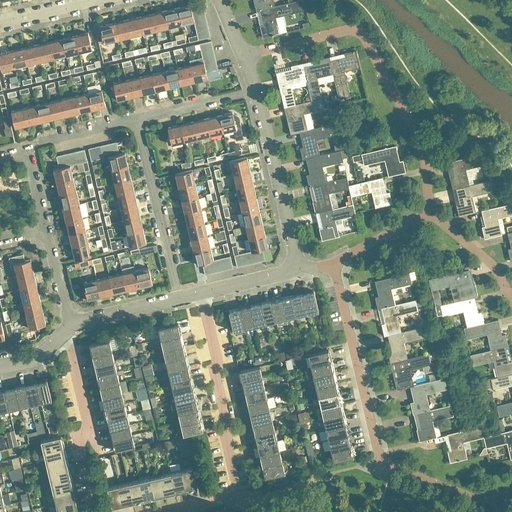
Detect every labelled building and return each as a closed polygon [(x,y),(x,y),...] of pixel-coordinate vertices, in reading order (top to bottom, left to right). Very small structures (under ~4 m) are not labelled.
[(253,0),(256,12),(260,11),(273,7),(271,0),(253,0)] [(289,3),(273,7),(260,11),(263,26),(260,27),(262,38),(264,38),(280,34),(279,34),(275,18),(305,11),(305,12),(306,11),(303,0),(293,2),(289,3)] [(191,12),(190,5),(176,9),(181,25),(193,22),(194,22),(193,18),(191,12)] [(181,25),(176,9),(164,12),(168,28),(181,25)] [(204,15),(203,10),(191,12),(193,18),(204,15)] [(168,28),(164,12),(151,15),(155,31),(168,28)] [(155,31),(151,15),(138,18),(142,35),(155,31)] [(205,21),(204,15),(193,18),(194,22),(193,22),(193,24),(205,21)] [(125,21),(129,38),(142,35),(138,18),(125,21)] [(129,38),(125,21),(112,24),(116,41),(129,38)] [(207,26),(205,21),(193,24),(195,29),(207,26)] [(116,41),(112,24),(99,27),(104,44),(116,41)] [(196,35),(208,32),(207,26),(195,29),(196,35)] [(209,38),(208,32),(196,35),(196,36),(197,41),(209,38)] [(74,36),(78,53),(91,50),(87,33),(74,36)] [(65,56),(78,53),(74,36),(61,39),(65,56)] [(65,56),(61,39),(49,42),(53,59),(65,56)] [(53,59),(49,42),(36,45),(40,62),(53,59)] [(212,48),(210,42),(198,44),(200,50),(212,48)] [(40,62),(36,45),(23,48),(27,65),(40,62)] [(27,65),(23,48),(10,51),(14,68),(27,65)] [(213,53),(212,48),(200,50),(201,56),(213,53)] [(14,68),(10,51),(0,53),(0,66),(1,71),(14,68)] [(344,54),(345,58),(330,61),(333,75),(339,100),(350,97),(344,72),(359,68),(359,69),(360,69),(356,51),(344,54)] [(214,59),(213,53),(201,56),(202,58),(203,61),(214,59)] [(205,73),(204,67),(203,61),(202,58),(189,61),(190,66),(194,83),(207,79),(205,73)] [(311,101),(322,98),(317,78),(333,75),(330,61),(329,58),(317,60),(318,64),(303,68),(306,81),(310,96),(311,100),(311,101)] [(216,64),(214,59),(203,61),(204,67),(216,64)] [(217,70),(216,64),(204,67),(205,73),(217,70)] [(290,85),(306,81),(303,68),(303,64),(290,67),(291,70),(277,74),(277,73),(276,73),(280,93),(284,108),(287,107),(295,105),(294,100),(290,85)] [(194,83),(190,66),(177,69),(181,86),(194,83)] [(181,86),(177,69),(164,72),(168,89),(181,86)] [(168,89),(164,72),(151,75),(155,92),(168,89)] [(155,92),(151,75),(139,78),(143,95),(155,92)] [(143,95),(139,78),(126,81),(130,98),(143,95)] [(130,98),(126,81),(113,84),(117,101),(130,98)] [(105,107),(103,100),(101,90),(88,93),(90,100),(92,110),(105,107)] [(79,113),(92,110),(90,100),(88,93),(75,97),(76,100),(79,113)] [(79,113),(76,100),(75,97),(62,100),(63,100),(66,116),(79,113)] [(323,110),(324,110),(322,99),(322,98),(311,101),(306,102),(295,105),(287,107),(291,122),(287,123),(290,135),(299,133),(299,132),(307,131),(307,130),(303,114),(323,110)] [(66,116),(63,100),(62,100),(49,103),(53,119),(66,116)] [(53,119),(49,103),(37,106),(40,122),(53,119)] [(40,122),(37,106),(24,108),(28,125),(40,122)] [(28,125),(24,108),(11,111),(15,128),(28,125)] [(243,139),(238,118),(232,114),(232,113),(219,116),(223,133),(233,131),(235,141),(243,139)] [(210,136),(223,133),(219,116),(206,119),(210,136)] [(210,136),(206,119),(193,122),(197,139),(210,136)] [(197,139),(193,122),(180,125),(184,142),(197,139)] [(319,156),(319,155),(315,140),(336,135),(333,124),(328,125),(307,130),(307,131),(299,132),(299,133),(303,147),(299,148),(302,160),(306,159),(319,156)] [(184,142),(180,125),(167,128),(171,145),(184,142)] [(119,154),(116,142),(110,144),(113,155),(119,154)] [(239,143),(232,145),(234,152),(240,150),(239,143)] [(113,155),(110,144),(105,145),(107,157),(113,155)] [(107,157),(105,145),(99,146),(102,158),(108,157),(107,157)] [(102,158),(99,146),(94,148),(96,160),(102,158)] [(395,147),(396,146),(352,156),(353,163),(362,160),(363,165),(364,165),(385,160),(388,176),(388,177),(405,173),(402,161),(399,162),(395,147)] [(96,160),(94,148),(88,149),(91,161),(96,160)] [(86,162),(84,150),(78,151),(81,163),(82,163),(86,162)] [(81,163),(78,151),(72,153),(75,165),(81,163)] [(342,162),(343,162),(340,151),(319,155),(319,156),(306,159),(309,174),(306,175),(309,187),(312,186),(325,183),(325,182),(321,167),(342,162)] [(75,165),(72,153),(67,154),(70,166),(75,165)] [(119,154),(113,155),(107,157),(108,157),(110,170),(127,166),(124,153),(119,154)] [(70,166),(67,154),(61,155),(64,167),(69,166),(70,166)] [(469,185),(465,169),(485,164),(486,165),(483,154),(449,162),(453,177),(449,178),(452,190),(456,189),(469,186),(469,185)] [(64,167),(61,155),(56,157),(58,168),(64,167)] [(249,171),(246,158),(230,162),(233,175),(249,171)] [(56,182),(72,179),(69,166),(64,167),(58,168),(53,170),(56,182)] [(127,166),(110,170),(114,183),(130,179),(127,166)] [(191,171),(175,175),(178,188),(194,184),(191,171)] [(252,184),(249,171),(233,175),(236,188),(252,184)] [(348,189),(349,189),(348,186),(346,177),(325,182),(325,183),(312,186),(316,201),(312,202),(315,214),(319,213),(332,210),(332,209),(328,194),(348,189)] [(382,178),(383,178),(383,177),(348,186),(349,189),(348,189),(350,195),(350,196),(371,192),(375,207),(374,207),(375,208),(392,204),(392,203),(389,192),(386,193),(382,178)] [(75,192),(72,179),(56,182),(59,196),(75,192)] [(133,191),(130,179),(114,183),(117,195),(133,191)] [(492,192),(490,180),(469,185),(469,186),(456,189),(459,204),(455,205),(458,217),(476,213),(476,212),(475,212),(471,196),(492,191),(492,192)] [(197,197),(194,184),(178,188),(181,201),(197,197)] [(255,196),(252,184),(236,188),(239,200),(255,196)] [(136,204),(133,191),(117,195),(120,208),(136,204)] [(62,208),(78,204),(75,192),(59,196),(62,208)] [(348,202),(340,204),(341,207),(352,205),(350,196),(350,195),(346,196),(348,202)] [(259,210),(255,196),(239,200),(242,213),(259,210)] [(201,210),(197,197),(181,201),(184,214),(201,210)] [(482,211),(485,226),(481,227),(484,239),(502,235),(502,234),(501,234),(498,218),(511,214),(511,203),(496,207),(491,208),(481,211),(482,211)] [(82,217),(78,204),(62,208),(65,221),(82,217)] [(120,208),(123,221),(139,217),(136,204),(120,208)] [(338,236),(335,221),(355,216),(355,217),(356,216),(355,213),(353,204),(352,205),(341,207),(332,209),(332,210),(319,213),(322,228),(319,229),(322,241),(339,237),(339,236),(338,236)] [(204,223),(201,210),(184,214),(187,227),(204,223)] [(259,210),(242,213),(245,226),(262,222),(259,210)] [(82,217),(65,221),(68,234),(85,230),(82,217)] [(142,230),(139,217),(123,221),(126,234),(142,230)] [(265,235),(262,222),(245,226),(248,239),(265,235)] [(207,235),(204,223),(187,227),(190,239),(207,235)] [(71,247),(88,243),(85,230),(68,234),(71,247)] [(146,243),(142,230),(126,234),(129,247),(146,243)] [(190,239),(193,252),(210,248),(207,235),(190,239)] [(265,235),(248,239),(251,252),(256,251),(262,249),(268,248),(265,235)] [(74,260),(91,256),(88,243),(71,247),(74,260)] [(213,261),(210,248),(193,252),(196,265),(202,264),(208,262),(213,261)] [(265,261),(262,249),(256,251),(259,263),(265,261)] [(253,264),(251,252),(245,253),(248,265),(253,264)] [(248,265),(245,253),(240,254),(243,266),(248,265)] [(243,266),(240,254),(238,255),(234,256),(237,268),(243,266)] [(33,273),(30,260),(24,261),(23,255),(9,258),(11,270),(14,269),(16,277),(33,273)] [(233,269),(230,257),(224,258),(227,270),(233,269)] [(227,270),(224,258),(218,259),(221,271),(227,270)] [(221,271),(218,259),(213,261),(216,273),(221,271)] [(216,273),(213,261),(208,262),(210,274),(216,273)] [(210,274),(208,262),(202,264),(204,275),(210,274)] [(152,285),(148,268),(135,271),(139,288),(152,285)] [(474,282),(471,283),(468,270),(433,279),(435,290),(456,285),(459,301),(460,301),(474,298),(475,298),(478,298),(474,282)] [(126,291),(139,288),(135,271),(122,274),(126,291)] [(16,277),(19,290),(36,286),(33,273),(16,277)] [(374,281),(378,297),(374,298),(377,310),(380,309),(394,306),(394,305),(390,289),(411,284),(410,280),(408,273),(374,281)] [(126,291),(122,274),(109,277),(113,294),(126,291)] [(113,294),(109,277),(96,280),(100,297),(113,294)] [(100,297),(96,280),(83,283),(87,300),(100,297)] [(36,286),(19,290),(22,303),(39,299),(36,286)] [(318,312),(313,291),(313,292),(303,294),(307,314),(308,314),(318,311),(318,312)] [(307,314),(303,294),(302,294),(293,297),(292,296),(297,317),(297,316),(307,314)] [(297,317),(292,296),(292,297),(282,299),(281,299),(282,299),(286,319),(287,319),(287,318),(296,316),(297,317)] [(481,312),(478,313),(475,298),(474,298),(460,301),(459,301),(439,306),(442,317),(462,312),(466,328),(484,324),(481,312)] [(25,316),(42,312),(39,299),(22,303),(25,316)] [(271,302),(276,322),(277,326),(287,324),(286,319),(282,299),(281,299),(271,302)] [(381,325),(384,337),(387,336),(400,333),(400,332),(396,317),(418,312),(415,300),(394,305),(394,306),(380,309),(384,324),(381,325)] [(276,322),(271,302),(271,301),(271,302),(261,304),(260,304),(261,304),(265,324),(266,324),(275,321),(275,322),(276,322)] [(261,304),(260,304),(250,307),(250,306),(250,307),(255,326),(254,326),(254,327),(255,327),(255,326),(265,324),(261,304)] [(250,307),(240,309),(239,309),(244,329),(245,329),(245,328),(254,326),(255,326),(250,307)] [(234,332),(234,331),(244,329),(239,309),(229,312),(229,311),(233,332),(234,332)] [(45,325),(42,312),(25,316),(28,328),(45,325)] [(490,351),(508,347),(505,335),(502,336),(498,320),(484,324),(466,328),(463,329),(465,339),(486,334),(490,351)] [(180,334),(177,325),(178,325),(178,324),(157,329),(158,329),(160,339),(180,335),(180,334)] [(403,343),(424,338),(421,327),(400,332),(400,333),(387,336),(390,351),(387,352),(390,364),(393,363),(393,362),(407,359),(403,343)] [(182,345),(180,335),(181,335),(180,335),(160,339),(160,340),(161,340),(163,349),(162,350),(183,345),(182,345)] [(111,351),(109,341),(109,340),(89,345),(89,346),(89,345),(92,355),(92,356),(112,351),(112,350),(111,351)] [(316,349),(314,343),(304,345),(306,351),(316,349)] [(185,355),(182,346),(183,345),(162,350),(163,350),(165,360),(165,361),(166,361),(166,360),(185,356),(185,355)] [(497,378),(511,373),(511,364),(508,347),(490,351),(469,356),(472,367),(488,363),(490,369),(494,368),(497,378)] [(330,361),(328,351),(328,350),(304,356),(306,367),(331,361),(330,361)] [(114,361),(111,351),(112,351),(92,356),(92,355),(91,355),(91,356),(92,356),(94,366),(114,361)] [(284,352),(277,354),(279,361),(285,359),(284,352)] [(413,386),(409,370),(430,365),(428,354),(407,359),(393,362),(393,363),(397,378),(394,378),(396,390),(409,387),(413,386)] [(187,366),(185,356),(166,360),(166,361),(168,370),(167,370),(167,371),(168,371),(187,366),(187,367),(188,366),(187,366)] [(291,359),(285,361),(287,370),(293,368),(291,359)] [(116,372),(114,362),(114,361),(94,366),(94,367),(94,366),(97,376),(96,376),(96,377),(97,377),(116,372),(117,372),(117,371),(116,372)] [(332,371),(330,362),(331,361),(306,367),(309,377),(312,377),(333,372),(333,371),(332,371)] [(145,376),(153,374),(151,364),(142,367),(145,376)] [(190,376),(187,367),(187,366),(168,371),(170,381),(170,382),(190,377),(190,376)] [(261,377),(259,367),(260,367),(260,366),(239,371),(239,372),(240,372),(242,381),(242,382),(262,377),(261,377)] [(119,382),(116,372),(97,377),(99,387),(119,382)] [(335,382),(333,372),(312,377),(313,377),(316,386),(315,387),(336,382),(335,382)] [(511,373),(497,378),(490,379),(492,390),(511,385),(511,373)] [(192,388),(192,387),(190,377),(191,377),(190,377),(170,382),(171,382),(173,392),(192,388)] [(264,388),(264,387),(262,378),(262,377),(242,382),(242,381),(241,382),(242,382),(245,392),(264,388)] [(144,386),(143,379),(135,381),(137,388),(144,386)] [(430,411),(430,410),(426,395),(446,390),(444,379),(413,386),(409,387),(413,402),(410,403),(413,415),(416,414),(430,411)] [(51,400),(46,380),(45,380),(46,380),(36,383),(40,403),(41,403),(41,402),(50,400),(51,400)] [(119,382),(99,387),(99,388),(102,397),(101,398),(122,393),(127,391),(125,381),(119,383),(119,382)] [(40,403),(36,383),(36,382),(35,382),(35,383),(25,385),(30,405),(40,402),(40,403)] [(337,392),(335,383),(336,383),(336,382),(315,387),(315,388),(316,387),(318,397),(317,397),(318,398),(337,393),(338,393),(338,392),(337,392)] [(30,405),(25,385),(24,385),(25,386),(15,388),(19,407),(29,405),(30,405)] [(19,407),(15,388),(15,387),(14,387),(14,388),(4,390),(9,410),(19,407),(19,408),(20,408),(19,407)] [(195,398),(192,388),(193,388),(193,387),(192,387),(192,388),(173,392),(172,392),(173,393),(176,402),(175,402),(175,403),(195,398)] [(266,398),(264,388),(265,388),(265,387),(264,387),(264,388),(245,392),(244,392),(244,393),(245,393),(247,402),(246,403),(247,403),(267,398),(266,398)] [(141,400),(148,398),(145,388),(136,390),(139,400),(141,400)] [(9,410),(4,390),(3,390),(4,391),(0,391),(0,411),(8,410),(9,411),(9,410)] [(124,404),(121,394),(122,394),(122,393),(101,398),(102,398),(104,408),(124,404)] [(340,403),(337,393),(318,398),(321,408),(320,408),(341,403),(340,403)] [(150,408),(148,398),(141,400),(143,410),(150,408)] [(197,408),(195,399),(196,398),(195,398),(175,403),(176,403),(178,413),(177,413),(198,409),(198,408),(197,408)] [(269,408),(267,399),(267,398),(247,403),(250,413),(270,409),(270,408),(269,408)] [(511,402),(496,406),(499,417),(511,414),(511,402)] [(126,414),(124,404),(125,404),(124,403),(124,404),(104,408),(104,409),(105,409),(107,419),(106,419),(127,414),(126,414)] [(342,414),(340,404),(341,404),(341,403),(320,408),(316,409),(318,420),(323,419),(342,414)] [(450,405),(430,410),(430,411),(416,414),(419,430),(416,430),(419,442),(436,438),(432,422),(453,417),(450,405)] [(200,419),(197,409),(198,409),(177,413),(178,414),(181,424),(200,419)] [(271,419),(269,409),(270,409),(250,413),(249,413),(249,414),(250,414),(252,423),(252,424),(272,419),(271,419)] [(129,425),(126,415),(127,415),(127,414),(106,419),(106,420),(107,419),(109,429),(110,430),(129,425)] [(294,414),(285,417),(287,423),(296,421),(294,414)] [(345,425),(343,415),(343,414),(342,414),(323,419),(323,420),(323,419),(326,429),(345,425)] [(202,429),(200,420),(201,420),(200,419),(181,424),(180,424),(180,425),(181,424),(183,434),(182,434),(182,435),(203,430),(203,429),(202,429)] [(274,430),(272,420),(272,419),(252,424),(252,425),(255,434),(274,430)] [(347,435),(345,425),(346,425),(346,424),(345,425),(326,429),(325,429),(325,430),(326,430),(328,440),(348,435),(347,435)] [(131,435),(129,425),(130,425),(129,425),(110,430),(109,429),(109,430),(110,430),(112,440),(111,440),(132,435),(131,435)] [(484,437),(481,427),(446,435),(450,450),(447,451),(450,463),(467,459),(463,443),(483,438),(484,437)] [(14,430),(6,432),(10,447),(17,445),(14,430)] [(277,440),(274,431),(275,430),(274,430),(255,434),(254,435),(255,435),(257,445),(277,440)] [(511,430),(484,437),(483,438),(486,449),(507,444),(510,460),(511,459),(511,430)] [(36,432),(26,434),(28,441),(38,438),(36,432)] [(134,446),(131,436),(132,436),(132,435),(111,440),(112,441),(112,440),(114,450),(114,451),(135,446),(134,445),(134,446)] [(350,445),(348,436),(348,435),(328,440),(328,441),(328,440),(331,450),(330,450),(330,451),(351,446),(351,445),(350,445)] [(62,447),(60,437),(61,437),(60,436),(40,441),(40,442),(41,442),(43,451),(42,452),(63,447),(62,447)] [(279,451),(277,441),(277,440),(257,445),(257,446),(258,446),(260,456),(279,451)] [(352,456),(350,446),(351,446),(330,451),(331,451),(333,460),(333,461),(353,457),(353,456),(352,456)] [(65,457),(62,448),(63,447),(42,452),(43,452),(46,462),(45,462),(66,457),(65,457)] [(282,461),(279,452),(280,452),(280,451),(279,451),(260,456),(259,456),(260,456),(262,466),(282,461)] [(67,468),(65,458),(66,458),(66,457),(45,462),(45,463),(46,463),(48,472),(47,473),(68,468),(67,468)] [(305,457),(299,458),(301,466),(307,464),(305,457)] [(282,461),(262,466),(262,467),(263,467),(265,477),(264,477),(288,472),(286,461),(282,461)] [(197,488),(192,467),(191,468),(192,468),(182,471),(182,470),(181,470),(186,491),(186,490),(196,488),(197,488)] [(14,470),(16,480),(23,478),(21,468),(14,470)] [(70,478),(67,469),(68,468),(47,473),(48,473),(51,483),(50,483),(71,479),(70,478)] [(186,491),(181,470),(181,471),(171,473),(171,472),(176,493),(176,492),(185,490),(186,491)] [(176,493),(171,472),(170,473),(161,476),(160,475),(165,495),(175,493),(176,493)] [(165,495),(160,475),(160,476),(150,478),(150,477),(154,498),(155,498),(155,497),(164,495),(165,496),(165,495)] [(154,498),(150,477),(149,477),(149,478),(139,481),(139,480),(144,500),(154,497),(154,498)] [(23,479),(13,481),(15,491),(25,489),(23,479)] [(72,489),(70,479),(71,479),(50,483),(50,484),(51,484),(53,493),(52,494),(73,489),(72,489)] [(144,500),(139,480),(139,481),(129,483),(129,482),(128,482),(133,503),(133,502),(143,500),(143,501),(144,500)] [(133,503),(128,482),(128,483),(118,486),(118,485),(123,505),(133,502),(133,503)] [(123,505),(118,485),(117,485),(118,486),(108,488),(108,487),(107,488),(112,508),(113,508),(112,507),(122,505),(123,505)] [(75,499),(72,490),(73,489),(52,494),(53,494),(56,504),(55,504),(55,505),(76,500),(75,499)] [(77,510),(75,500),(76,500),(55,505),(56,505),(57,511),(69,511),(78,510),(77,510)] [(30,510),(28,501),(21,502),(23,511),(30,510)]
